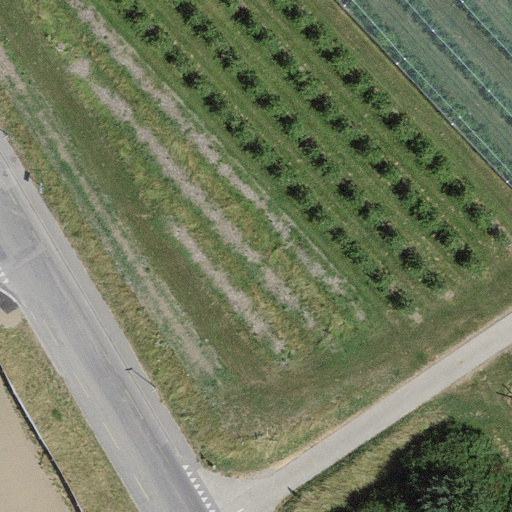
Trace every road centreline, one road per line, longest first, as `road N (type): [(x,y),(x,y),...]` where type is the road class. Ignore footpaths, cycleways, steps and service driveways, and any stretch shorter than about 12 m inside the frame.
road 1 (unclassified): [(1,216),(177,511)]
road 2 (track): [(511,328),(240,511)]
